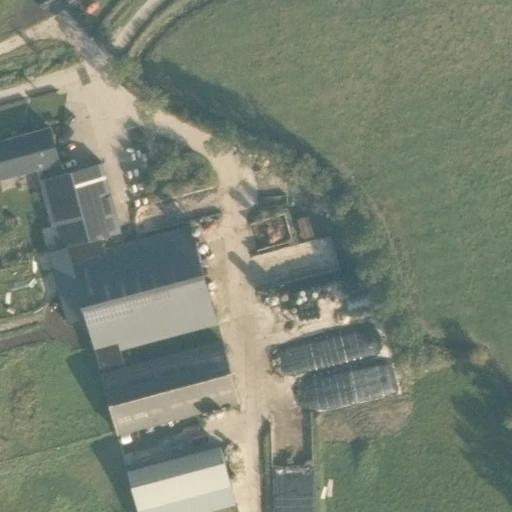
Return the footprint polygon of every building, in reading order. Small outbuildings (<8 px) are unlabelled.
[(59,162),(50,127),(0,140),(0,178),(37,169),(58,249),(66,247),(117,432),(238,399),(222,342),(125,369),(120,349),(217,323),(190,225),(104,249),(102,238),(120,233),(102,162),(58,174),(55,164),(59,162)] [(205,187),(206,212),(224,212),(223,187),(205,187)] [(309,214),(300,217),(307,235),(316,232),(309,214)] [(255,219),(258,239),(289,235),(287,215),(255,219)] [(315,248),(317,257),(336,252),(331,234),(297,242),(300,252),(315,248)] [(232,485),(221,445),(128,469),(139,510),(232,485)]
